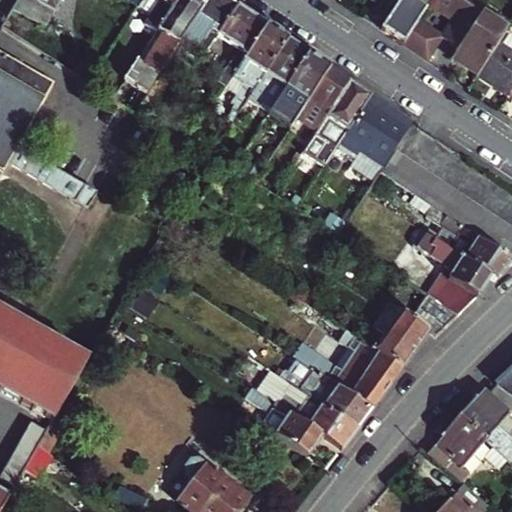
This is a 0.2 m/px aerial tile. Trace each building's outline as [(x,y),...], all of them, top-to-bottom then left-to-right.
[(17,0),(12,10),(44,28),(60,0),(17,0)] [(178,0),(155,34),(124,82),(146,96),(155,81),(159,75),(166,65),(208,0),(178,0)] [(150,16),(159,2),(156,0),(142,0),(138,8),(150,16)] [(156,0),(159,2),(150,16),(144,26),(155,34),(178,0),(156,0)] [(225,0),(208,0),(166,65),(176,72),(194,46),(201,35),(212,42),(214,43),(216,39),(237,8),(225,0)] [(401,0),(381,31),(402,45),(431,0),(401,0)] [(468,0),(431,0),(402,45),(426,61),(441,38),(458,50),(481,16),(484,10),(468,0)] [(237,8),(216,39),(237,52),(223,74),(231,80),(232,79),(266,27),(237,8)] [(452,59),(477,76),(498,44),(506,33),(481,16),(458,50),(452,59)] [(266,27),(232,79),(242,85),(234,98),(229,105),(233,108),(231,111),(238,116),(287,41),(266,27)] [(201,35),(194,46),(205,53),(212,42),(201,35)] [(285,90),(286,88),(309,55),(287,41),(238,116),(248,123),(258,108),(259,109),(275,83),(285,90)] [(477,76),(507,96),(511,89),(511,88),(511,53),(498,44),(477,76)] [(0,75),(45,101),(54,85),(0,55),(0,75)] [(278,122),(289,129),(296,118),(329,68),(309,55),(286,88),(296,94),(278,122)] [(350,82),(329,68),(296,118),(317,132),(350,82)] [(216,85),(224,91),(229,83),(231,80),(223,74),(216,85)] [(45,101),(0,75),(0,94),(36,116),(45,101)] [(159,75),(155,81),(161,84),(164,78),(159,75)] [(229,83),(224,91),(234,98),(242,85),(232,79),(231,80),(229,83)] [(317,132),(302,154),(324,167),(329,160),(338,145),(372,96),(350,82),(317,132)] [(259,109),(268,115),(285,90),(275,83),(259,109)] [(285,90),(268,115),(278,122),(296,94),(286,88),(285,90)] [(0,94),(0,104),(32,123),(36,116),(0,94)] [(372,96),(338,145),(356,156),(358,153),(383,169),(394,152),(411,128),(385,111),(387,106),(372,96)] [(32,123),(0,104),(0,139),(17,149),(32,123)] [(233,123),(243,130),(248,123),(238,116),(233,123)] [(0,173),(1,174),(3,175),(8,166),(85,208),(93,193),(17,149),(0,139),(0,173)] [(261,148),(251,141),(234,168),(243,175),(261,148)] [(338,145),(329,160),(346,171),(348,167),(373,184),(379,174),(383,169),(358,153),(356,156),(338,145)] [(379,174),(401,188),(410,195),(427,206),(431,209),(443,217),(444,218),(453,223),(463,231),(473,237),(484,244),(494,251),(506,259),(511,249),(511,230),(394,152),(383,169),(379,174)] [(172,216),(186,225),(227,163),(213,154),(172,216)] [(93,193),(85,208),(87,210),(96,195),(93,193)] [(427,206),(421,215),(438,227),(444,218),(443,217),(431,209),(427,206)] [(445,250),(489,279),(494,282),(511,263),(506,259),(494,251),(484,244),(473,237),(463,231),(453,223),(444,218),(438,227),(453,238),(445,250)] [(434,242),(445,250),(453,238),(438,227),(430,239),(434,242)] [(354,235),(343,229),(337,237),(348,244),(354,235)] [(424,255),(451,273),(447,280),(474,299),(489,279),(445,250),(434,242),(424,255)] [(427,298),(457,317),(474,299),(447,280),(451,273),(424,255),(405,282),(427,298)] [(421,306),(427,298),(405,282),(399,290),(421,306)] [(401,314),(384,339),(370,329),(361,343),(401,370),(428,334),(435,338),(457,317),(427,298),(421,306),(411,321),(401,314)] [(239,305),(230,299),(225,307),(242,318),(249,308),(241,302),(239,305)] [(370,329),(384,339),(401,314),(388,305),(370,329)] [(0,394),(51,424),(64,403),(87,363),(0,313),(0,394)] [(302,364),(312,370),(371,411),(401,370),(361,343),(331,323),(327,328),(332,331),(329,336),(347,348),(354,353),(341,371),(334,367),(312,351),(302,364)] [(114,352),(99,341),(91,355),(105,365),(114,352)] [(354,353),(347,348),(334,367),(341,371),(354,353)] [(306,398),(356,431),(371,411),(312,370),(302,384),(284,371),(282,373),(277,370),(273,376),(289,386),(306,398)] [(511,370),(495,386),(496,387),(511,399),(511,370)] [(300,407),(306,398),(289,386),(283,395),(300,407)] [(497,430),(511,412),(511,399),(496,387),(487,398),(485,395),(478,403),(474,400),(458,419),(485,443),(494,450),(509,463),(511,458),(511,449),(505,443),(508,440),(497,430)] [(340,451),(356,431),(306,398),(300,407),(283,395),(281,398),(270,390),(263,400),(320,438),(340,451)] [(320,438),(263,400),(249,391),(243,400),(267,416),(259,427),(305,458),(320,438)] [(243,400),(235,412),(259,427),(267,416),(243,400)] [(37,448),(48,457),(64,429),(66,430),(74,417),(73,409),(64,403),(51,424),(45,435),(37,448)] [(485,443),(458,419),(442,437),(445,440),(437,448),(435,446),(427,455),(462,485),(469,476),(462,470),(485,443)] [(37,448),(45,435),(29,425),(0,477),(0,478),(15,487),(23,473),(37,448)] [(23,473),(34,481),(48,457),(37,448),(23,473)] [(494,450),(485,459),(501,472),(509,463),(494,450)] [(242,508),(249,499),(206,466),(198,460),(189,461),(184,468),(185,476),(193,482),(177,502),(189,511),(245,511),(247,511),(242,508)] [(11,494),(21,502),(34,481),(23,473),(15,487),(11,494)] [(120,487),(114,500),(137,511),(139,511),(146,500),(120,487)] [(476,511),(459,496),(450,505),(447,503),(438,511),(476,511)]
